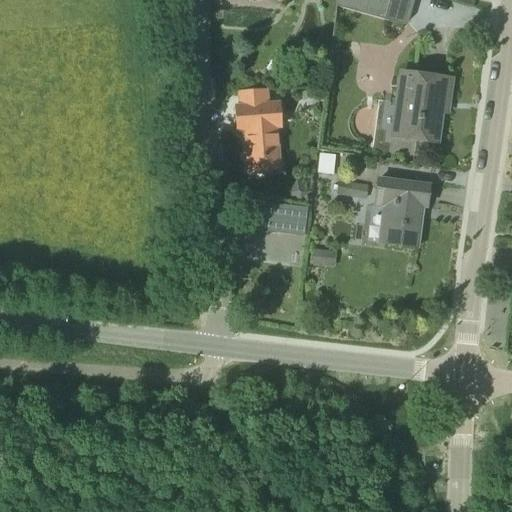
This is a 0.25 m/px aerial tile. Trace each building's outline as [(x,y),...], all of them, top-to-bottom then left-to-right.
[(414,0),(336,0),(335,8),(406,28),(414,0)] [(448,103),(451,81),(399,75),(395,105),(406,106),(402,139),(436,143),(442,102),(448,103)] [(300,94),(305,108),(319,104),(314,89),(300,94)] [(270,171),(279,170),(276,128),(280,128),(278,104),(234,108),(236,132),(245,131),(248,173),(257,172),(260,174),(268,174),(270,171)] [(374,206),(388,208),(383,244),(417,248),(422,208),(426,208),(429,186),(378,180),(374,206)] [(353,185),(339,183),(337,195),(351,197),(353,185)] [(306,210),(245,202),(242,228),(303,236),(306,210)] [(323,267),(325,251),(313,250),(312,266),(323,267)]
